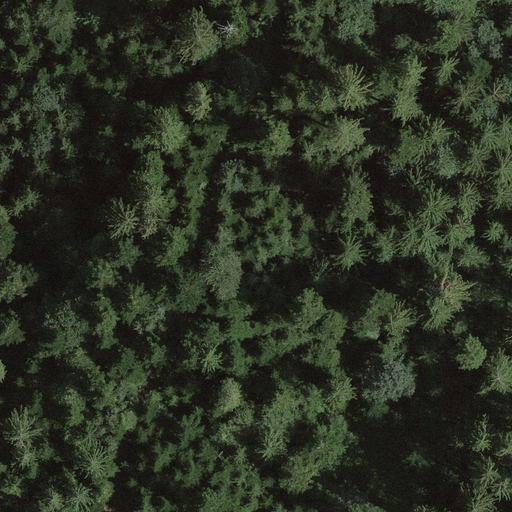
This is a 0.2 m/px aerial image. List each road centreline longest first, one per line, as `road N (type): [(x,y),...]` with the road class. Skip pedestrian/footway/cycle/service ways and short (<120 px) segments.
road 1 (track): [(275,0),(262,60),(312,209),(358,419),(392,480),(431,511)]
road 2 (track): [(0,191),(118,98),(262,60)]
